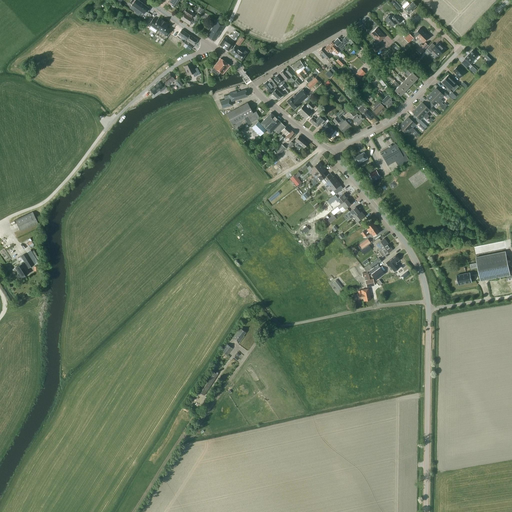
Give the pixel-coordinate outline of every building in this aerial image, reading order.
[(135,12),(142,3),(138,0),(134,0),(131,5),(132,5),(129,8),(135,12)] [(393,5),(398,10),(401,7),(396,2),(393,5)] [(408,14),(414,9),(413,8),(416,6),(413,2),(410,4),(409,4),(404,9),(408,14)] [(135,12),(135,13),(138,16),(141,12),(144,14),(148,7),(142,3),(135,12)] [(184,13),(180,19),(189,24),(193,19),(192,18),(194,14),(186,8),(183,13),(184,13)] [(391,27),(395,23),(397,25),(402,20),(395,14),(393,16),(391,14),(390,15),(388,15),(386,17),(386,19),(385,20),(391,27)] [(153,18),(152,19),(149,25),(157,30),(163,21),(161,19),(160,19),(158,18),(157,20),(153,18)] [(219,35),(225,25),(217,20),(209,31),(210,32),(207,36),(214,41),(215,38),(216,39),(219,35)] [(163,21),(157,30),(166,36),(170,29),(167,27),(168,25),(166,23),(163,21)] [(371,33),(379,42),(384,36),(377,28),(371,33)] [(414,34),(418,38),(424,32),(420,28),(414,34)] [(184,41),(188,35),(181,30),(178,34),(175,32),(174,35),(176,37),(178,34),(182,37),(180,39),(184,41)] [(234,30),(230,37),(235,40),(240,34),(234,30)] [(429,36),(424,32),(418,38),(422,43),(429,36)] [(409,33),(404,38),(408,43),(413,38),(409,33)] [(193,45),(197,40),(190,35),(186,40),(193,45)] [(347,35),(344,37),(342,39),(341,38),(339,40),(337,38),(333,42),(341,51),(345,47),(344,45),(348,42),(350,45),(353,42),(347,35)] [(239,46),(244,38),(240,36),(235,43),(239,46)] [(228,51),(233,43),(224,37),(223,39),(219,45),(228,51)] [(336,54),(340,51),(331,41),(324,48),(328,52),(329,51),(330,53),(333,50),(336,54)] [(422,45),(421,44),(416,49),(420,53),(423,50),(428,45),(425,42),(422,45)] [(432,50),(438,56),(442,52),(445,49),(442,46),(438,42),(435,45),(432,43),(427,49),(430,52),(432,50)] [(380,48),(376,43),(371,48),(375,52),(380,48)] [(235,45),(230,52),(241,60),(247,52),(241,48),(240,49),(235,45)] [(327,60),(331,56),(322,48),(319,51),(321,54),(320,55),(321,57),(322,59),(323,58),(324,59),(325,58),(327,60)] [(478,55),(473,50),(464,59),(470,64),(478,55)] [(223,74),(229,65),(220,58),(213,67),(211,70),(218,75),(220,72),(223,74)] [(341,66),(344,64),(338,58),(336,61),(341,66)] [(304,68),(304,66),(300,60),(291,66),(295,72),(296,71),(298,74),(297,74),(301,80),(306,76),(304,74),(306,73),(308,72),(309,70),(307,66),(304,68)] [(190,63),(184,66),(188,75),(192,73),(194,77),(200,74),(197,68),(193,69),(190,63)] [(337,70),(333,66),(327,71),(332,76),(337,70)] [(461,69),(457,66),(453,71),(456,74),(456,75),(459,78),(465,72),(462,69),(461,69)] [(293,74),(287,68),(284,70),(283,69),(279,73),(286,81),(289,79),(292,83),(294,81),(291,77),(294,75),(293,74)] [(365,73),(361,69),(355,74),(359,78),(365,73)] [(411,73),(408,76),(414,81),(417,77),(412,72),(412,71),(409,69),(408,70),(411,73)] [(161,80),(166,86),(174,80),(173,77),(169,73),(161,80),(161,79),(161,80)] [(282,90),(287,86),(282,80),(283,79),(279,73),(274,77),(278,82),(277,83),(282,90)] [(414,81),(408,76),(405,73),(403,75),(406,78),(404,80),(409,86),(414,81)] [(448,76),(441,82),(449,90),(453,86),(455,88),(457,85),(448,76)] [(269,92),(277,86),(270,78),(262,84),(269,92)] [(402,82),(399,85),(405,90),(409,86),(404,80),(401,78),(399,79),(402,82)] [(405,90),(399,85),(396,82),(395,84),(398,87),(394,90),(400,96),(405,90)] [(155,87),(151,91),(154,95),(158,92),(160,91),(161,93),(167,88),(164,84),(162,86),(160,83),(155,87)] [(282,95),(284,93),(277,87),(275,89),(276,89),(272,93),(278,99),(282,95)] [(250,95),(248,88),(236,92),(236,91),(228,93),(229,95),(224,96),(225,99),(220,101),(222,108),(232,105),(231,101),(250,95)] [(447,94),(441,89),(439,91),(436,88),(431,93),(441,103),(443,101),(440,98),(443,95),(445,97),(447,94)] [(286,101),(290,105),(305,92),(302,89),(295,95),(294,94),(286,101)] [(346,95),(352,101),(355,97),(350,91),(346,95)] [(368,91),(365,94),(371,100),(374,97),(368,91)] [(308,96),(305,92),(290,105),(294,110),(299,105),(301,103),(300,103),(308,96)] [(375,95),(376,97),(380,101),(383,97),(380,94),(378,92),(375,95)] [(440,105),(441,103),(431,93),(426,98),(433,105),(437,102),(440,105)] [(387,108),(395,101),(393,99),(389,95),(388,94),(381,101),(382,102),(387,108)] [(248,124),(257,119),(259,118),(256,111),(253,113),(247,102),(226,114),(232,124),(244,117),(248,124)] [(304,105),(298,111),(302,115),(308,109),(309,107),(311,105),(309,102),(305,106),(304,105)] [(417,107),(427,117),(429,116),(426,113),(429,110),(422,102),(417,107)] [(377,115),(385,108),(380,103),(372,110),(377,115)] [(374,117),(367,109),(363,105),(358,109),(365,117),(366,116),(370,120),(374,117)] [(426,119),(427,117),(417,107),(412,112),(419,120),(423,116),(426,119)] [(351,108),(345,114),(350,118),(351,118),(353,121),(353,122),(357,125),(357,126),(364,119),(364,118),(361,115),(360,114),(358,115),(351,108)] [(308,109),(302,115),(306,119),(312,112),(308,109)] [(270,133),(280,122),(271,113),(260,123),(258,121),(251,128),(260,136),(266,129),(270,133)] [(317,127),(320,123),(322,124),(326,120),(323,117),(325,116),(321,113),(320,115),(319,116),(316,119),(312,116),(309,120),(317,127)] [(345,120),(344,121),(340,117),(338,118),(336,116),(332,120),(336,124),(338,123),(340,125),(338,127),(343,132),(350,125),(345,120)] [(408,117),(403,122),(413,132),(415,130),(412,127),(415,124),(408,117)] [(278,133),(285,126),(281,122),(274,129),(278,133)] [(412,134),(413,132),(403,122),(398,127),(406,134),(409,131),(412,134)] [(335,130),(333,129),(326,123),(321,130),(329,137),(335,130)] [(286,135),(291,130),(286,126),(281,131),(286,135)] [(289,141),(295,134),(291,130),(285,137),(289,141)] [(389,132),(395,142),(398,141),(392,130),(389,132)] [(303,148),(307,143),(299,136),(295,141),(296,142),(294,145),(299,149),(302,146),(303,148)] [(398,166),(409,160),(402,148),(399,150),(395,143),(393,145),(391,146),(390,144),(388,146),(389,147),(384,150),(380,152),(381,153),(380,154),(380,155),(381,154),(387,165),(395,161),(398,166)] [(282,144),(276,150),(275,149),(273,152),(278,157),(280,155),(279,154),(286,148),(282,144)] [(361,162),(361,161),(366,158),(363,152),(357,155),(356,155),(354,156),(354,157),(357,163),(358,165),(359,166),(361,162)] [(310,172),(312,174),(323,166),(319,161),(311,168),(312,170),(310,172)] [(326,170),(323,166),(312,174),(314,177),(314,176),(316,179),(316,180),(318,182),(323,178),(326,176),(323,172),(326,170)] [(378,176),(378,175),(380,173),(379,170),(376,172),(376,170),(368,173),(371,179),(378,176)] [(324,186),(326,188),(337,180),(334,175),(332,176),(332,175),(330,176),(329,173),(326,176),(323,178),(326,182),(324,183),(325,185),(324,186)] [(296,186),(301,182),(298,177),(296,178),(294,175),(290,178),(296,186)] [(341,186),(340,184),(337,180),(326,188),(328,190),(329,190),(330,192),(332,190),(335,194),(340,190),(339,188),(341,186)] [(338,201),(340,204),(347,199),(348,198),(344,193),(337,198),(335,195),(333,196),(327,201),(329,204),(335,199),(337,202),(338,201)] [(351,204),(347,199),(340,204),(337,206),(339,209),(342,206),(345,209),(351,204)] [(353,217),(353,216),(359,212),(359,211),(355,207),(349,211),(352,214),(348,217),(350,219),(353,217)] [(353,216),(353,217),(356,219),(355,220),(359,225),(361,224),(358,221),(365,216),(361,210),(359,211),(359,212),(353,216)] [(15,220),(20,231),(38,223),(33,212),(15,220)] [(333,215),(325,221),(328,224),(336,218),(333,215)] [(368,231),(375,226),(371,220),(365,225),(367,228),(366,229),(368,231)] [(379,232),(375,226),(368,231),(369,233),(370,233),(373,236),(379,232)] [(379,250),(380,250),(380,249),(388,244),(384,238),(376,244),(379,248),(378,248),(379,250)] [(366,241),(358,247),(360,250),(369,244),(366,241)] [(380,249),(380,250),(383,253),(382,254),(383,256),(392,249),(388,244),(380,249)] [(369,245),(360,250),(363,254),(371,248),(369,245)] [(506,251),(476,257),(480,281),(510,275),(506,251)] [(15,268),(18,273),(18,274),(17,274),(17,275),(18,276),(19,277),(21,277),(29,273),(26,269),(28,268),(34,264),(26,253),(21,256),(24,262),(15,268)] [(396,262),(400,260),(396,254),(385,262),(385,263),(388,266),(392,264),(393,265),(396,263),(396,262)] [(378,258),(370,264),(373,267),(381,261),(378,258)] [(369,271),(376,281),(385,274),(378,264),(369,271)] [(366,287),(374,285),(373,279),(370,279),(369,273),(368,273),(368,272),(362,273),(363,277),(364,277),(366,287)] [(472,282),(470,273),(456,275),(458,285),(472,282)] [(336,279),(332,282),(339,290),(343,287),(336,279)] [(358,291),(359,295),(358,295),(359,299),(363,298),(364,301),(371,299),(369,293),(370,293),(369,288),(361,290),(358,291)] [(243,335),(246,332),(240,328),(232,339),(238,343),(244,336),(243,335)] [(221,351),(227,355),(232,348),(227,344),(221,351)] [(207,391),(218,374),(210,369),(199,386),(207,391)]
